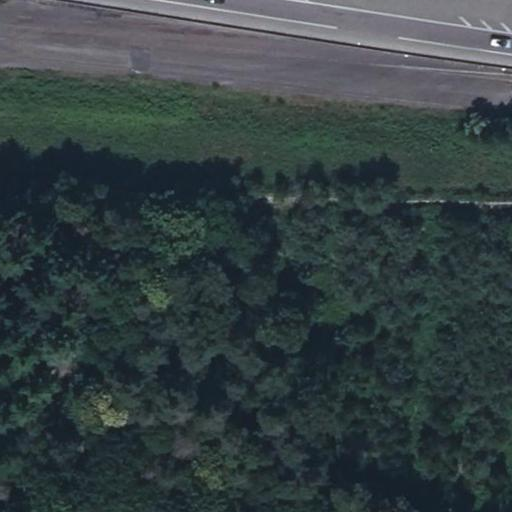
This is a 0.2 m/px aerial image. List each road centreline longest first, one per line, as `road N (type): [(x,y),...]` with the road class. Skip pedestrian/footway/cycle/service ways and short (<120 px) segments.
road 1 (track): [(511,202),(186,196),(0,506)]
road 2 (track): [(72,386),(356,511)]
road 3 (motorway): [(290,0),(511,29)]
road 4 (track): [(186,196),(0,193)]
